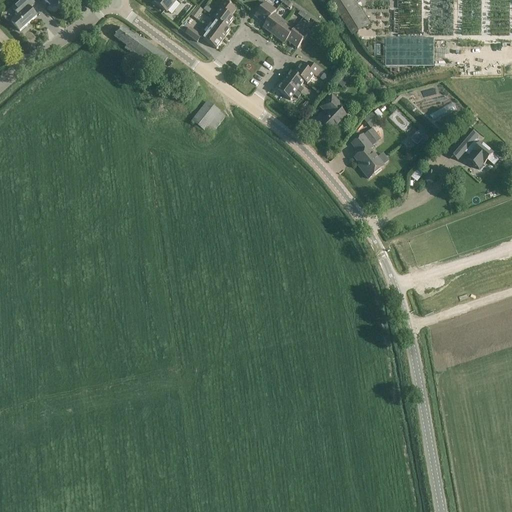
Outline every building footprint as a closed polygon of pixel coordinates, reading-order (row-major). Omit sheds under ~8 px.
[(11,23),(13,25),(20,32),(37,17),(30,9),(35,4),(30,0),(21,0),(12,8),(16,13),(18,16),(17,18),(11,23)] [(156,0),(154,3),(167,13),(177,0),(180,3),(182,0),(156,0)] [(354,0),(329,0),(350,33),(368,22),(354,0)] [(214,19),(217,21),(227,29),(227,28),(234,19),(231,17),(236,10),(224,1),(219,9),(221,10),(214,19)] [(255,17),(265,25),(273,15),(275,12),(264,4),(255,17)] [(191,17),(197,20),(203,12),(198,7),(191,17)] [(263,28),(273,36),(283,23),(273,15),(265,25),(263,28)] [(230,31),(227,28),(227,29),(217,21),(214,26),(211,23),(207,28),(223,40),(230,31)] [(284,44),(287,41),(294,31),(283,23),(273,36),(284,44)] [(178,77),(162,66),(168,58),(144,41),(143,43),(122,28),(114,38),(127,47),(125,49),(157,73),(156,74),(172,85),(178,77)] [(190,28),(185,34),(197,43),(202,37),(190,28)] [(204,32),(207,34),(203,40),(216,50),(223,40),(207,28),(204,32)] [(297,49),(307,36),(296,28),(294,31),(287,41),(297,49)] [(304,82),(304,83),(307,85),(314,75),(317,77),(321,72),(308,63),(304,68),(301,66),(294,75),(304,82)] [(297,92),(304,83),(304,82),(294,75),(291,72),(284,81),(297,92)] [(302,95),(297,92),(284,81),(277,91),(290,101),(294,96),(298,99),(302,95)] [(331,133),(338,126),(346,117),(340,112),(344,108),(332,96),(322,106),(327,111),(326,112),(326,113),(328,116),(321,124),(331,133)] [(312,103),(309,100),(305,105),(312,111),(316,106),(312,103)] [(207,103),(201,111),(191,122),(210,137),(225,117),(207,103)] [(399,110),(392,115),(403,129),(410,124),(399,110)] [(372,128),(379,122),(372,114),(365,119),(372,128)] [(374,145),(381,139),(372,129),(365,135),(374,145)] [(420,130),(413,137),(422,146),(429,139),(420,130)] [(364,135),(360,138),(352,144),(360,155),(355,159),(364,171),(362,172),(369,180),(384,167),(370,151),(374,147),(364,135)] [(468,144),(457,157),(464,164),(469,157),(472,159),(469,162),(479,170),(486,161),(493,167),(498,161),(492,155),(493,154),(484,147),(482,145),(480,144),(481,143),(474,137),(468,144)] [(427,172),(425,182),(433,184),(435,174),(427,172)]
